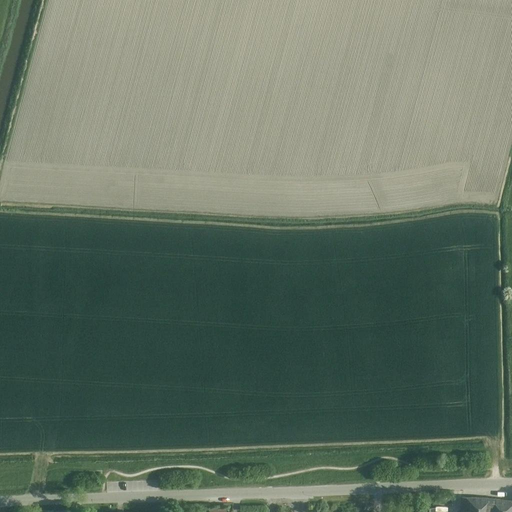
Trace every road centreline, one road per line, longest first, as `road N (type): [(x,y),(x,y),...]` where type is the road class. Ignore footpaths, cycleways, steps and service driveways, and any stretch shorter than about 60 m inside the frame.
road 1 (unclassified): [(0,501),(274,494)]
road 2 (unclassified): [(274,494),(511,483)]
